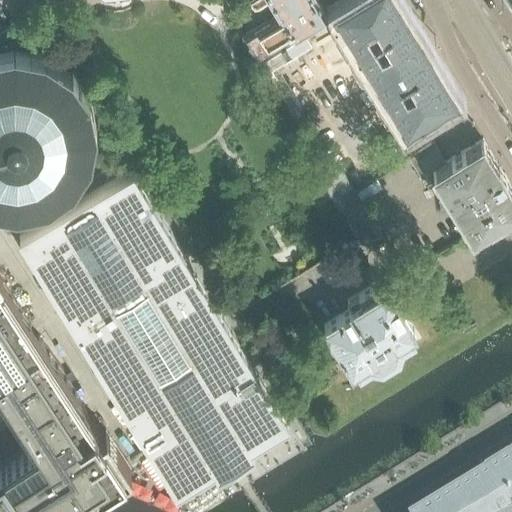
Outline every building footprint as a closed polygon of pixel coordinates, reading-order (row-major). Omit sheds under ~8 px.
[(44,0),(25,0),(31,9),(44,0)] [(102,0),(102,9),(133,5),(132,0),(102,0)] [(328,12),(320,0),(249,0),(252,4),(258,6),(265,0),(270,0),(276,10),(241,32),(255,57),(271,82),(293,68),(278,42),(292,33),(292,34),(328,12)] [(399,1),(399,0),(398,0),(346,0),(335,7),(356,44),(407,14),(399,1)] [(357,45),(347,51),(360,73),(370,67),(383,87),(433,57),(433,56),(424,41),(423,39),(418,31),(417,29),(416,29),(407,14),(356,44),(357,45)] [(72,184),(90,157),(96,125),(89,94),(71,69),(70,68),(46,53),(45,51),(33,49),(25,34),(16,18),(0,27),(0,205),(17,208),(47,202),(72,184)] [(454,91),(446,78),(441,70),(433,57),(383,87),(405,123),(394,130),(411,157),(435,143),(423,123),(417,126),(413,118),(453,94),(453,95),(456,93),(454,91)] [(448,195),(498,163),(484,140),(483,137),(480,139),(446,161),(435,143),(411,157),(425,181),(435,174),(448,195)] [(116,148),(106,154),(109,159),(119,154),(116,148)] [(119,154),(109,159),(112,165),(122,159),(119,154)] [(122,159),(112,165),(115,170),(125,164),(122,159)] [(511,185),(506,176),(505,174),(505,173),(500,165),(499,163),(498,163),(448,195),(471,234),(511,208),(511,185)] [(377,228),(354,191),(338,164),(326,171),(365,235),(377,228)] [(243,346),(192,263),(181,245),(161,213),(152,197),(150,195),(133,165),(105,182),(18,233),(148,444),(176,489),(187,483),(205,472),(214,466),(218,472),(225,468),(242,458),(254,450),(250,444),(260,438),(278,427),(288,420),(253,363),(243,346)] [(101,430),(66,377),(0,274),(0,268),(1,268),(0,265),(0,511),(55,511),(61,508),(63,510),(131,466),(105,427),(101,430)] [(417,331),(413,325),(413,326),(409,319),(406,314),(407,314),(390,287),(387,282),(382,285),(378,280),(346,299),(350,305),(321,323),(351,371),(355,369),(358,374),(371,366),(382,368),(399,357),(403,347),(416,339),(412,333),(417,331)] [(511,511),(511,470),(504,475),(484,487),(484,488),(483,488),(484,489),(445,511),(511,511)]
